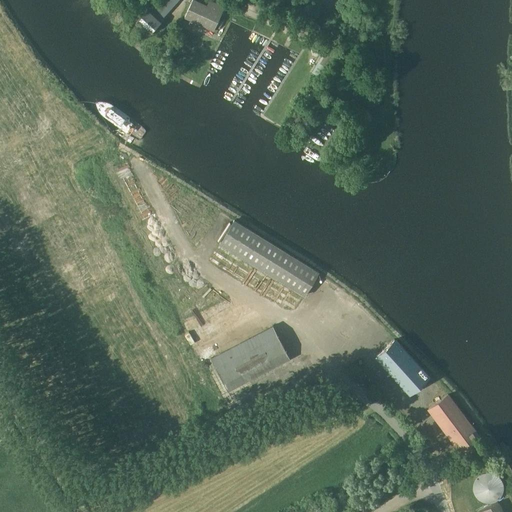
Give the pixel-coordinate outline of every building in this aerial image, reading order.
[(157,19),(174,0),(157,0),(148,11),(147,10),(136,22),(149,34),(160,22),(157,19)] [(210,0),(207,6),(194,0),(192,0),(184,17),(213,31),(224,7),(210,0)] [(336,51),(327,46),(317,63),(312,71),(320,77),(336,51)] [(222,244),(305,295),(318,275),(234,224),(222,244)] [(272,326),(210,358),(227,390),(289,358),(272,326)] [(394,340),(376,356),(410,393),(428,377),(394,340)] [(463,455),(482,441),(447,395),(428,409),(463,455)] [(502,511),(497,502),(478,511),(477,511),(502,511)]
